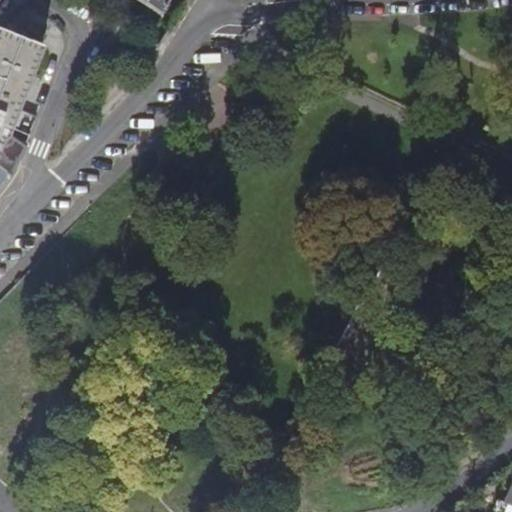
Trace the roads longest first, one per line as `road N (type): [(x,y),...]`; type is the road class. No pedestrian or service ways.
road 1 (residential): [(206,12),(134,106),(26,206)]
road 2 (residential): [(436,0),(206,12)]
road 3 (residential): [(54,0),(80,22),(26,206)]
